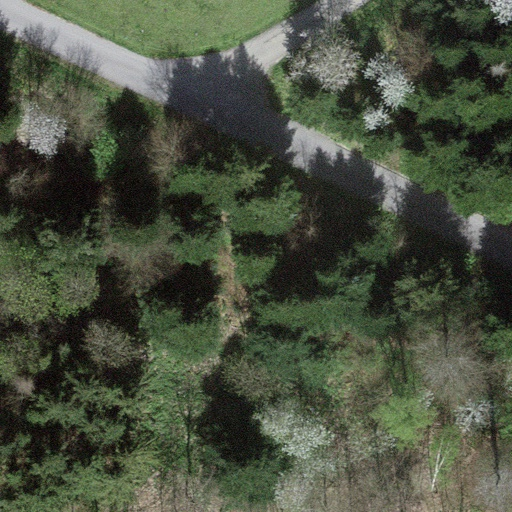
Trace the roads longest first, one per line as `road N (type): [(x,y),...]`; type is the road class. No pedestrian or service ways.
road 1 (unclassified): [(511,258),(206,117)]
road 2 (unclassified): [(0,12),(206,117)]
